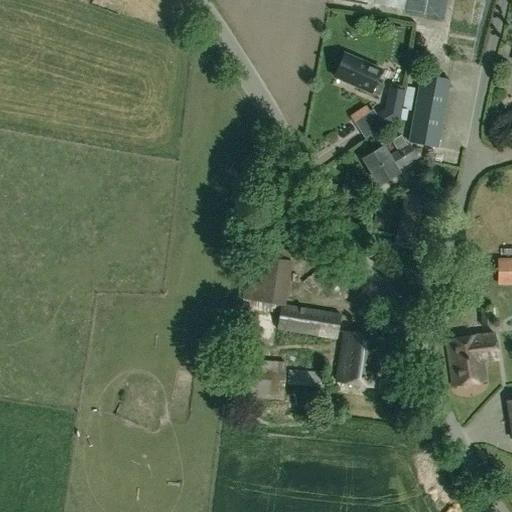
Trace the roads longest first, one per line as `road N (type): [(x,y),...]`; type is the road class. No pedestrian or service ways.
road 1 (unclassified): [(413,343),(197,0)]
road 2 (unclassified): [(413,343),(436,304),(503,0)]
road 3 (unclassified): [(501,511),(413,343)]
